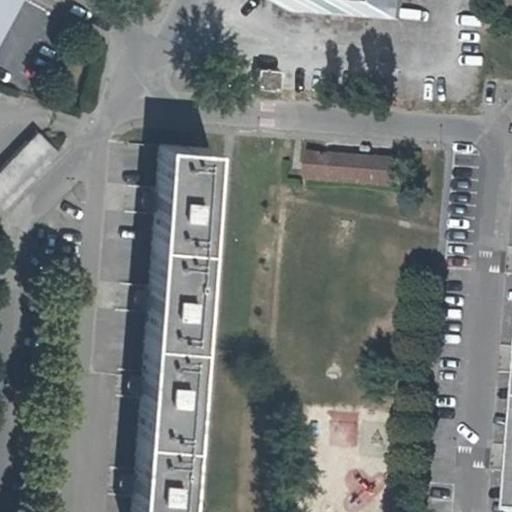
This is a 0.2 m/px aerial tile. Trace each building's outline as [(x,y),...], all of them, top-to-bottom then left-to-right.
[(0,0),(0,43),(23,0),(0,0)] [(314,0),(312,30),(417,40),(420,0),(314,0)] [(260,71),(259,89),(278,90),(279,72),(260,71)] [(189,511),(217,137),(172,134),(169,133),(165,182),(156,181),(154,195),(164,196),(157,280),(148,280),(147,293),(156,295),(150,367),(141,366),(139,381),(148,383),(142,465),(134,464),(133,479),(141,480),(138,511),(189,511)] [(0,177),(0,219),(62,156),(41,136),(0,177)] [(312,155),(310,184),(398,190),(400,161),(312,155)] [(511,511),(511,264),(506,264),(505,277),(511,277),(511,295),(506,361),(497,361),(495,375),(505,376),(499,460),(488,460),(487,473),(497,474),(494,511),(511,511)]
